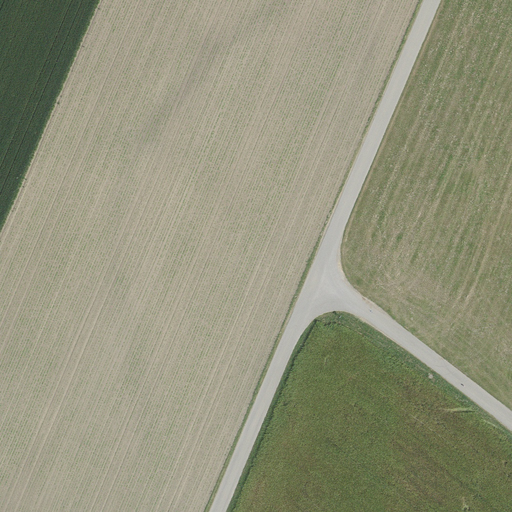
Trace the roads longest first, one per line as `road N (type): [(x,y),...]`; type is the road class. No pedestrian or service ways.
road 1 (unclassified): [(218,511),(432,0)]
road 2 (track): [(316,273),(511,423)]
